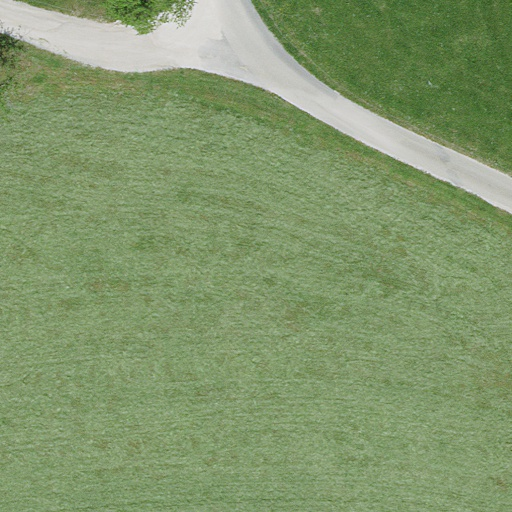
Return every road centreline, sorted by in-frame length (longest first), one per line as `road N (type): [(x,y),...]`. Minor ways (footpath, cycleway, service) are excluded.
road 1 (residential): [(511,197),(289,80),(241,33),(227,0)]
road 2 (track): [(0,13),(110,42),(241,33)]
